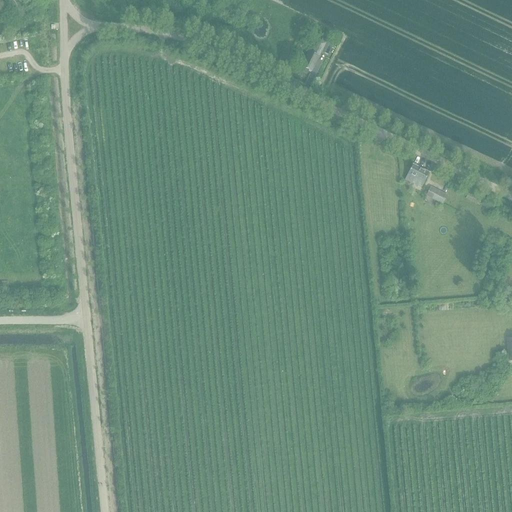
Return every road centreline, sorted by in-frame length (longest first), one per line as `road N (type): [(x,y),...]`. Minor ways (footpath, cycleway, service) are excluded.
road 1 (unclassified): [(102,511),(66,46)]
road 2 (unclassified): [(91,26),(190,40),(511,192)]
